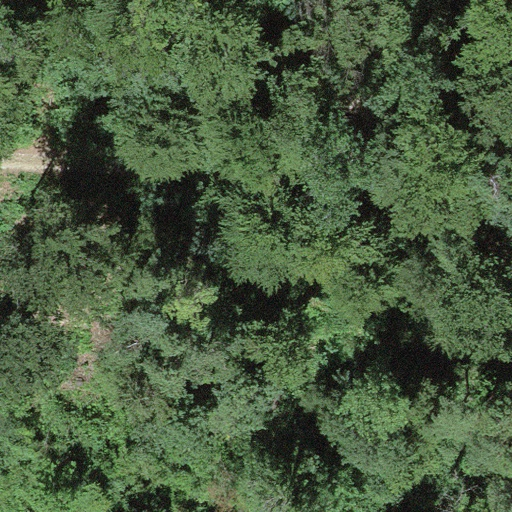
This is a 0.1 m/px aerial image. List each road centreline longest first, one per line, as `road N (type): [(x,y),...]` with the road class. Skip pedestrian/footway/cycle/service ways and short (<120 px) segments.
road 1 (track): [(342,162),(0,165)]
road 2 (track): [(342,162),(511,196)]
